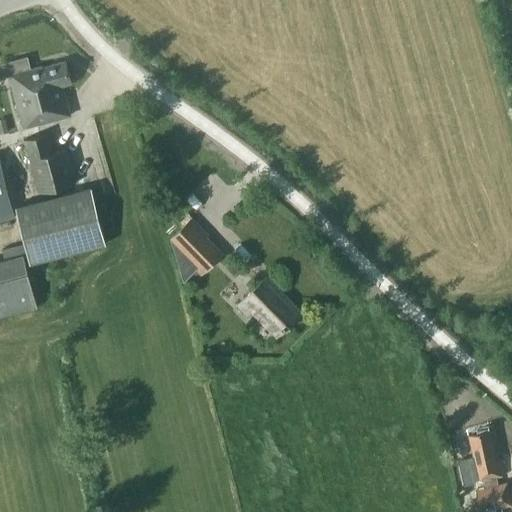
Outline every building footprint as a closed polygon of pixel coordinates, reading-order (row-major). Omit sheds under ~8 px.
[(5,76),(9,75),(22,128),(69,115),(62,85),(71,83),(65,61),(42,67),(42,66),(30,69),(27,57),(1,64),(5,76)] [(0,132),(0,134),(8,132),(5,118),(0,119),(0,132)] [(23,140),(38,193),(75,183),(65,149),(53,152),(48,133),(23,140)] [(0,220),(13,217),(0,164),(0,220)] [(16,208),(31,263),(107,243),(92,187),(16,208)] [(199,267),(204,272),(222,254),(206,238),(209,235),(192,217),(170,238),(186,279),(199,267)] [(0,316),(36,307),(23,255),(20,244),(4,248),(6,260),(0,261),(0,316)] [(265,278),(238,305),(247,315),(253,309),(278,335),(300,314),(265,278)] [(482,480),(484,490),(498,487),(496,477),(505,475),(502,460),(498,461),(491,431),(469,436),(474,458),(470,459),(475,481),(482,480)] [(507,485),(498,487),(484,490),(477,491),(480,504),(481,511),(503,511),(503,508),(511,506),(507,485)]
